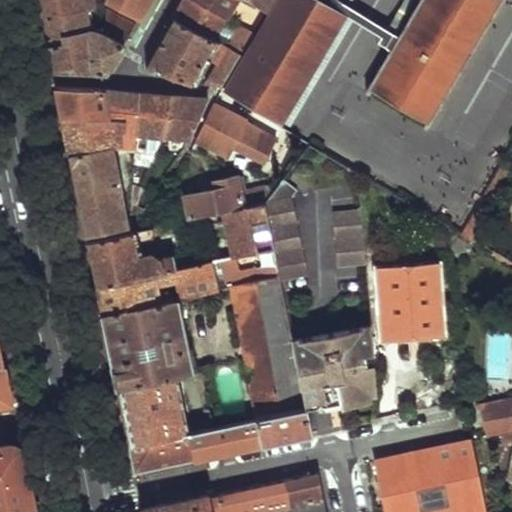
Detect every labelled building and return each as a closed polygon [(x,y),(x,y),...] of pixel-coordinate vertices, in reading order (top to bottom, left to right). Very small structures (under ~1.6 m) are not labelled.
[(38,0),(42,17),(85,8),(92,7),(97,5),(96,0),(38,0)] [(106,0),(112,3),(140,17),(150,0),(106,0)] [(195,0),(184,0),(173,19),(214,41),(227,17),(195,0)] [(195,0),(227,17),(236,0),(195,0)] [(314,0),(278,0),(225,89),(280,122),(343,17),(314,0)] [(247,0),(258,6),(265,10),(271,0),(247,0)] [(429,122),(502,0),(420,0),(369,86),(429,122)] [(258,6),(254,11),(262,16),(265,10),(258,6)] [(85,8),(91,34),(96,26),(92,7),(85,8)] [(108,7),(107,25),(106,32),(123,47),(137,23),(108,7)] [(48,44),(54,71),(108,74),(123,47),(106,32),(91,34),(85,8),(42,17),(48,44)] [(252,10),(244,27),(252,32),(262,16),(254,11),(252,10)] [(168,26),(147,67),(186,81),(192,82),(203,60),(207,56),(219,62),(230,69),(239,54),(228,49),(214,41),(173,19),(168,26)] [(96,26),(91,34),(106,32),(107,25),(96,26)] [(241,25),(228,49),(239,54),(252,32),(244,27),(241,25)] [(219,62),(207,84),(219,86),(230,69),(219,62)] [(58,102),(61,118),(107,119),(103,90),(71,87),(55,87),(58,102)] [(65,137),(69,154),(114,145),(111,127),(136,132),(138,93),(103,90),(107,119),(61,118),(65,137)] [(143,144),(143,153),(154,157),(161,140),(171,96),(138,93),(136,132),(135,144),(143,144)] [(171,96),(161,140),(186,142),(206,99),(171,96)] [(210,104),(193,140),(227,156),(228,154),(243,122),(245,119),(210,104)] [(243,122),(228,154),(260,169),(275,137),(243,122)] [(111,127),(114,145),(135,148),(135,144),(136,132),(111,127)] [(77,194),(85,234),(129,225),(123,192),(117,194),(117,201),(105,204),(104,197),(102,184),(107,183),(121,181),(118,167),(122,166),(122,159),(116,159),(114,145),(69,154),(77,194)] [(511,164),(502,159),(491,179),(505,187),(511,190),(511,164)] [(186,195),(191,218),(224,211),(243,208),(239,189),(237,179),(237,177),(215,182),(216,189),(186,195)] [(293,197),(299,190),(285,179),(277,189),(266,203),(270,224),(280,279),(280,281),(308,276),(293,197)] [(491,179),(458,234),(472,242),(505,187),(491,179)] [(104,197),(105,204),(117,201),(117,194),(109,195),(104,197)] [(224,211),(232,257),(258,251),(255,228),(270,224),(266,203),(243,208),(224,211)] [(358,209),(331,211),(336,265),(364,263),(358,209)] [(91,262),(96,286),(176,269),(174,255),(163,257),(159,257),(152,252),(142,254),(135,255),(133,245),(140,244),(149,243),(154,234),(169,231),(167,223),(87,241),(91,262)] [(133,245),(135,255),(142,254),(140,244),(133,245)] [(96,286),(102,315),(159,303),(157,288),(176,285),(177,291),(170,293),(170,301),(176,300),(218,291),(213,260),(176,269),(96,286)] [(376,268),(382,336),(434,332),(440,332),(436,265),(376,268)] [(229,289),(243,364),(293,353),(291,341),(280,281),(280,279),(229,289)] [(102,315),(117,390),(177,378),(186,376),(181,350),(185,350),(176,300),(170,301),(159,303),(102,315)] [(370,326),(291,341),(293,353),(303,408),(306,408),(316,406),(322,399),(357,393),(367,397),(376,395),(370,326)] [(434,332),(382,336),(383,343),(434,339),(434,332)] [(181,350),(186,376),(199,373),(193,349),(185,350),(181,350)] [(243,364),(253,419),(257,418),(303,408),(293,353),(243,364)] [(454,357),(455,368),(464,368),(464,356),(454,357)] [(0,407),(12,405),(10,390),(5,367),(0,368),(0,407)] [(117,390),(129,446),(188,433),(177,378),(117,390)] [(316,406),(316,410),(368,401),(367,397),(357,393),(322,399),(316,406)] [(511,400),(485,405),(490,436),(500,434),(511,431),(511,400)] [(257,418),(261,444),(312,434),(306,408),(303,408),(257,418)] [(131,460),(134,471),(261,444),(257,418),(253,419),(244,421),(219,426),(213,427),(208,429),(202,430),(188,433),(129,446),(131,460)] [(511,431),(500,434),(502,448),(511,447),(511,431)] [(479,438),(481,452),(502,448),(500,434),(490,436),(479,438)] [(377,461),(387,511),(482,511),(468,441),(377,461)] [(0,446),(0,511),(32,511),(26,484),(20,453),(16,446),(9,444),(0,446)] [(284,480),(288,506),(322,499),(324,499),(318,473),(284,480)] [(214,495),(215,503),(211,504),(212,511),(258,511),(288,506),(284,480),(219,494),(214,495)] [(143,509),(143,511),(212,511),(211,504),(215,503),(214,495),(208,496),(206,495),(143,509)] [(324,511),(322,499),(288,506),(258,511),(324,511)]
